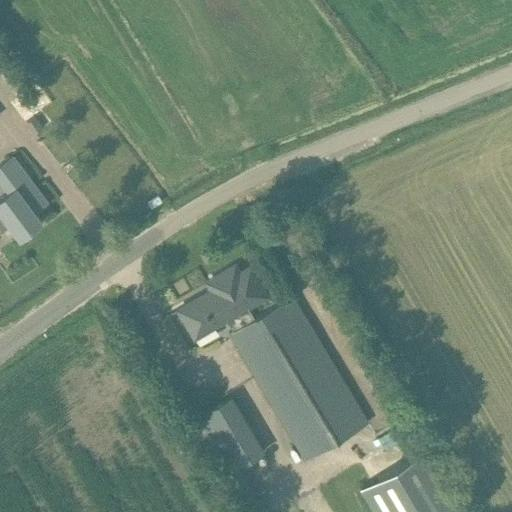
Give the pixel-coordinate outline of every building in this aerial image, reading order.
[(34,115),(25,122),(34,134),(43,127),(34,115)] [(0,230),(1,231),(9,225),(17,235),(18,237),(41,221),(34,211),(46,201),(35,185),(28,177),(12,155),(0,164),(0,180),(8,191),(0,197),(0,230)] [(239,273),(234,264),(213,277),(218,285),(177,309),(194,338),(226,319),(232,330),(228,332),(303,460),(367,423),(291,295),(254,317),(247,306),(266,296),(249,267),(239,273)] [(204,412),(229,470),(266,454),(241,396),(204,412)] [(468,511),(430,445),(360,486),(375,511),(468,511)]
